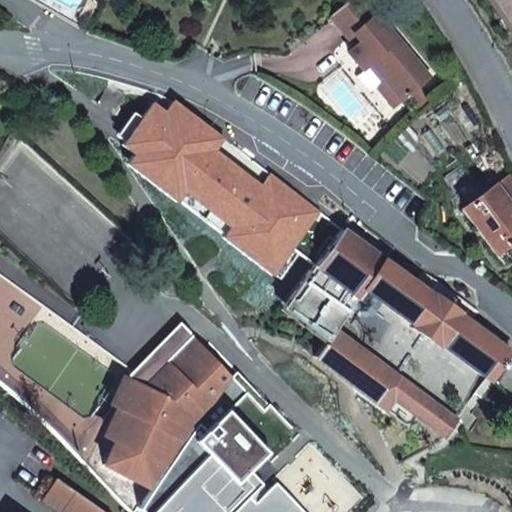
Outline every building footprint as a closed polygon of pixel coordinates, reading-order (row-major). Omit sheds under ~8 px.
[(426,77),(361,0),(346,0),(329,15),(349,38),(353,36),(359,43),(347,53),(362,70),(371,63),(386,82),(378,88),(392,105),(426,77)] [(511,0),(495,0),(511,24),(511,0)] [(108,86),(99,104),(117,113),(120,108),(117,106),(124,95),(108,86)] [(488,157),(476,167),(487,182),(499,173),(488,157)] [(511,209),(509,206),(511,204),(511,183),(506,175),(461,209),(494,253),(511,239),(511,209)] [(436,342),(487,379),(488,379),(509,351),(457,314),(458,311),(434,295),(432,297),(384,262),(336,227),(285,299),(331,331),(362,288),(412,324),(410,328),(434,344),(436,342)] [(445,435),(456,419),(395,376),(331,331),(313,357),(384,407),(391,397),(445,435)] [(155,483),(181,448),(188,438),(198,424),(234,375),(217,363),(215,366),(194,351),(180,358),(162,384),(146,375),(131,400),(138,405),(121,431),(136,441),(123,462),(155,483)] [(198,424),(188,438),(198,446),(208,432),(198,424)] [(108,452),(123,462),(136,441),(121,431),(108,452)] [(287,453),(263,478),(286,501),(287,499),(301,511),(339,511),(351,500),(314,466),(308,472),(287,453)] [(89,511),(50,483),(34,505),(43,511),(89,511)]
